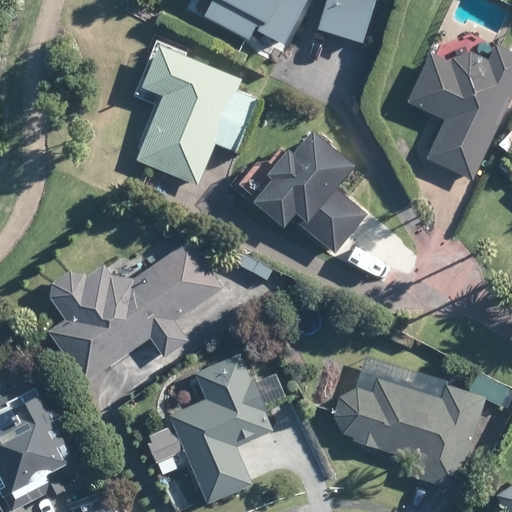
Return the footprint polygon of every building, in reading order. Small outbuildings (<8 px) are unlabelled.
[(282,42),(303,0),(212,0),(204,16),(249,39),(251,42),(265,36),(264,32),(282,42)] [(359,46),(365,48),(372,27),(367,24),(374,0),(327,0),(318,27),(361,41),(359,46)] [(511,51),(510,51),(500,45),(494,42),(486,58),(471,50),(466,52),(463,44),(453,47),(456,55),(453,56),(450,61),(436,54),(431,52),(408,101),(432,112),(446,119),(427,158),(468,177),(471,179),(477,168),(511,94),(511,51)] [(241,78),(186,54),(159,44),(142,85),(163,94),(140,150),(137,159),(158,168),(197,184),(214,141),(234,150),(256,98),(236,89),(241,78)] [(267,169),(258,162),(250,173),(244,168),(230,186),(286,229),(292,222),(336,255),(366,215),(335,191),(354,167),(313,136),(298,155),(285,145),(267,169)] [(182,244),(189,231),(191,228),(172,219),(164,236),(182,244)] [(227,285),(196,240),(181,249),(137,278),(113,274),(109,268),(106,265),(88,277),(86,274),(70,271),(56,280),(53,296),(68,319),(52,330),(56,336),(87,382),(153,337),(166,356),(191,339),(178,319),(212,296),(212,295),(227,285)] [(266,279),(271,269),(237,251),(232,260),(266,279)] [(249,377),(244,365),(238,353),(205,367),(194,371),(196,376),(206,400),(175,413),(170,415),(207,503),(211,501),(248,486),(252,484),(250,480),(236,445),(271,430),(262,409),(266,407),(253,376),(249,377)] [(333,403),(333,364),(316,364),(316,403),(333,403)] [(363,385),(367,380),(365,375),(360,374),(356,379),(358,383),(363,385)] [(67,436),(74,432),(62,407),(53,412),(37,379),(21,387),(0,398),(0,488),(11,511),(47,493),(48,497),(64,489),(59,478),(82,467),(67,436)] [(435,396),(420,391),(378,379),(374,392),(356,386),(338,396),(333,415),(342,432),(352,436),(352,438),(366,443),(400,453),(414,457),(410,471),(409,474),(419,477),(457,488),(467,452),(484,396),(445,385),(441,397),(435,396)] [(198,391),(186,399),(189,404),(202,397),(198,391)] [(511,511),(511,483),(496,494),(507,511),(511,511)] [(116,511),(112,502),(108,504),(104,495),(81,505),(83,511),(116,511)]
